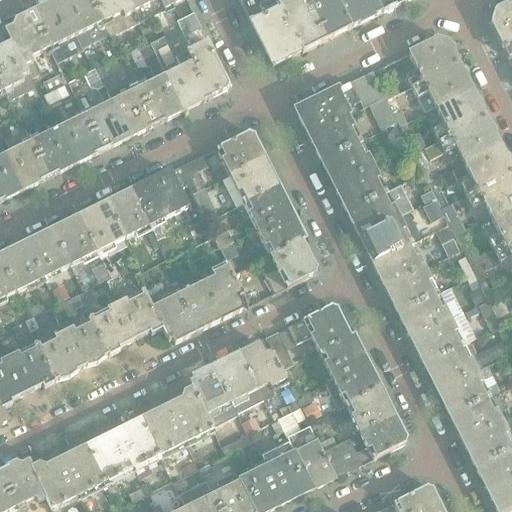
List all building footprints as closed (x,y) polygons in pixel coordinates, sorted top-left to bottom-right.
[(131,15),(123,0),(62,0),(57,3),(75,38),(119,16),(121,20),(131,15)] [(192,18),(183,0),(123,0),(131,15),(137,26),(172,9),(180,22),(176,24),(177,25),(192,18)] [(301,54),(273,0),(236,0),(272,69),(301,54)] [(351,31),(334,0),(273,0),(301,54),(301,55),(351,31)] [(382,16),(374,0),(334,0),(351,31),(382,16)] [(374,0),(382,16),(413,0),(374,0)] [(55,47),(75,38),(57,3),(15,24),(13,30),(5,34),(9,41),(24,70),(33,66),(34,65),(31,59),(48,51),(61,75),(42,85),(47,95),(66,85),(62,78),(70,74),(63,60),(62,60),(57,49),(55,47)] [(511,4),(493,14),(490,25),(508,60),(511,58),(511,4)] [(199,30),(192,18),(177,25),(180,32),(179,32),(182,39),(199,30)] [(228,88),(206,45),(199,30),(182,39),(179,32),(150,46),(164,76),(168,74),(188,112),(201,105),(226,93),(226,92),(227,88),(228,88)] [(35,91),(30,81),(38,77),(33,66),(24,70),(9,41),(6,43),(4,49),(0,51),(0,96),(4,95),(8,104),(35,91)] [(471,94),(447,46),(436,42),(407,57),(415,72),(404,78),(409,87),(410,90),(416,101),(426,96),(434,112),(471,94)] [(103,89),(94,72),(83,77),(90,90),(97,92),(103,89)] [(165,123),(188,112),(168,74),(164,76),(110,103),(129,141),(147,132),(165,123)] [(361,143),(349,119),(348,116),(350,115),(348,110),(359,105),(362,112),(368,109),(379,133),(381,132),(396,125),(386,103),(385,103),(381,93),(371,75),(298,111),(296,116),(320,164),(361,143)] [(394,86),(381,93),(385,103),(393,99),(399,96),(394,86)] [(498,149),(471,94),(434,112),(442,127),(432,132),(438,144),(421,153),(427,165),(454,151),(462,167),(498,149)] [(55,105),(50,95),(42,99),(47,109),(55,105)] [(129,141),(110,103),(93,111),(86,96),(77,101),(84,116),(57,129),(75,167),(93,158),(93,159),(102,154),(111,150),(129,141)] [(394,99),(386,103),(396,125),(398,129),(406,125),(394,99)] [(75,167),(57,129),(39,139),(27,115),(18,120),(25,134),(5,144),(10,153),(3,156),(22,194),(39,185),(40,185),(57,176),(75,167)] [(278,188),(253,137),(252,138),(248,136),(215,152),(229,180),(242,206),(278,188)] [(387,194),(361,143),(320,164),(346,215),(387,194)] [(511,209),(511,175),(498,149),(462,167),(469,182),(459,186),(471,210),(481,205),(489,221),(511,209)] [(427,165),(421,153),(413,158),(418,169),(426,165),(427,165)] [(3,203),(22,194),(3,156),(0,157),(0,204),(4,203),(3,203)] [(204,191),(196,175),(209,169),(203,158),(179,170),(192,197),(204,191)] [(434,182),(426,165),(418,169),(427,186),(434,182)] [(420,177),(416,169),(405,174),(409,183),(420,177)] [(186,209),(195,205),(195,204),(192,197),(179,170),(106,206),(124,243),(150,230),(153,235),(156,242),(163,238),(157,226),(187,211),(186,209)] [(448,208),(434,182),(427,186),(441,211),(448,208)] [(305,242),(278,188),(242,206),(269,260),(302,244),(305,242)] [(215,215),(204,191),(192,197),(195,204),(203,220),(215,215)] [(399,220),(387,194),(346,215),(372,266),(412,245),(408,237),(417,233),(408,215),(399,220)] [(443,220),(434,202),(423,208),(431,226),(443,220)] [(70,269),(124,243),(106,206),(52,233),(70,269)] [(464,235),(450,207),(448,208),(441,211),(455,240),(464,235)] [(511,209),(489,221),(497,237),(487,241),(493,253),(478,261),(484,273),(499,265),(508,260),(511,267),(511,209)] [(232,244),(227,232),(226,233),(224,227),(210,233),(219,251),(232,244)] [(458,253),(447,231),(435,236),(446,259),(458,253)] [(48,281),(70,269),(52,233),(0,258),(0,268),(14,298),(40,285),(48,301),(52,299),(56,307),(65,303),(60,293),(56,296),(48,281)] [(159,249),(156,242),(153,235),(147,238),(154,251),(160,264),(166,261),(159,249)] [(476,261),(464,235),(455,240),(468,266),(476,261)] [(316,272),(304,249),(302,244),(269,260),(277,275),(267,280),(276,296),(285,291),(314,277),(316,272)] [(438,297),(412,245),(372,266),(398,318),(438,297)] [(106,258),(100,261),(106,273),(109,281),(118,276),(114,269),(112,270),(106,258)] [(474,279),(464,259),(457,263),(467,283),(474,279)] [(478,261),(476,261),(468,266),(475,279),(484,273),(478,261)] [(0,320),(0,304),(14,298),(0,268),(0,330),(2,334),(29,320),(25,311),(22,312),(2,324),(0,320)] [(242,299),(231,278),(226,269),(211,277),(213,279),(202,285),(221,323),(241,314),(241,310),(237,301),(242,299)] [(488,291),(483,280),(487,279),(484,273),(475,279),(482,293),(488,291)] [(479,290),(474,279),(467,283),(472,293),(479,290)] [(221,323),(202,285),(176,297),(172,288),(147,301),(161,333),(165,341),(166,341),(168,345),(172,343),(174,347),(221,323)] [(486,304),(479,291),(468,296),(474,310),(486,304)] [(161,333),(147,301),(143,293),(140,295),(142,298),(127,306),(125,302),(106,311),(108,315),(93,322),(91,319),(88,320),(89,322),(107,358),(108,359),(120,353),(118,351),(149,336),(150,338),(161,333)] [(464,348),(438,297),(398,318),(423,368),(464,348)] [(82,307),(78,298),(70,302),(74,311),(82,307)] [(508,315),(502,303),(490,309),(496,321),(508,315)] [(499,329),(487,304),(478,309),(489,333),(499,329)] [(318,355),(353,337),(341,313),(336,312),(336,311),(335,311),(331,309),(330,309),(286,331),(294,348),(310,340),(318,355)] [(511,324),(511,320),(509,316),(498,322),(502,329),(511,324)] [(37,332),(31,321),(25,324),(30,336),(37,332)] [(54,384),(107,358),(89,322),(87,323),(89,326),(74,334),(72,330),(53,339),(55,343),(40,350),(38,347),(36,348),(54,384)] [(293,367),(289,359),(277,336),(264,342),(270,353),(281,374),(293,367)] [(380,390),(367,364),(353,337),(318,355),(331,382),(324,386),(337,412),(380,390)] [(281,374),(270,353),(266,356),(261,347),(257,345),(238,355),(257,393),(271,387),(272,391),(286,384),(281,375),(281,374)] [(36,348),(36,346),(34,347),(32,347),(34,351),(19,359),(17,355),(0,363),(0,367),(0,368),(0,410),(1,412),(12,407),(11,404),(41,389),(43,391),(55,385),(54,384),(36,348)] [(490,399),(464,348),(423,368),(449,420),(490,399)] [(263,404),(257,393),(238,355),(190,379),(192,383),(188,385),(190,389),(189,389),(191,393),(205,419),(220,412),(224,420),(236,414),(237,417),(263,404)] [(302,396),(297,386),(289,390),(294,400),(302,396)] [(406,442),(380,390),(337,412),(337,413),(332,415),(338,426),(350,420),(372,463),(404,447),(404,446),(406,442)] [(202,456),(195,442),(212,433),(205,419),(191,393),(184,396),(182,403),(140,423),(159,460),(185,447),(198,471),(206,467),(201,457),(202,456)] [(511,452),(511,443),(490,399),(449,420),(475,471),(511,452)] [(259,431),(254,420),(240,427),(246,438),(249,436),(259,431)] [(105,487),(159,460),(140,423),(86,450),(105,487)] [(283,434),(277,423),(271,427),(276,438),(283,434)] [(246,438),(240,427),(240,426),(232,430),(238,442),(246,438)] [(335,481),(322,455),(317,445),(309,430),(287,441),(288,443),(311,493),(335,481)] [(228,465),(257,450),(249,436),(246,438),(238,442),(221,451),(228,465)] [(336,447),(331,439),(318,446),(322,454),(336,447)] [(361,468),(349,442),(322,455),(335,481),(361,468)] [(251,511),(272,511),(311,493),(288,443),(260,457),(266,470),(238,484),(251,511)] [(53,511),(105,487),(86,450),(45,471),(38,468),(31,472),(45,500),(50,511),(53,511)] [(511,511),(511,452),(475,471),(495,511),(511,511)] [(45,500),(31,472),(28,465),(20,468),(15,466),(14,466),(0,472),(0,511),(27,511),(24,505),(32,501),(34,505),(45,500)] [(196,472),(192,465),(181,471),(184,478),(196,472)] [(208,467),(199,472),(203,479),(212,475),(208,467)] [(153,494),(148,484),(139,488),(144,498),(153,494)] [(251,511),(238,484),(185,510),(185,511),(251,511)] [(441,511),(431,491),(426,490),(426,489),(392,506),(394,511),(441,511)] [(143,499),(140,491),(128,497),(132,504),(143,499)]
